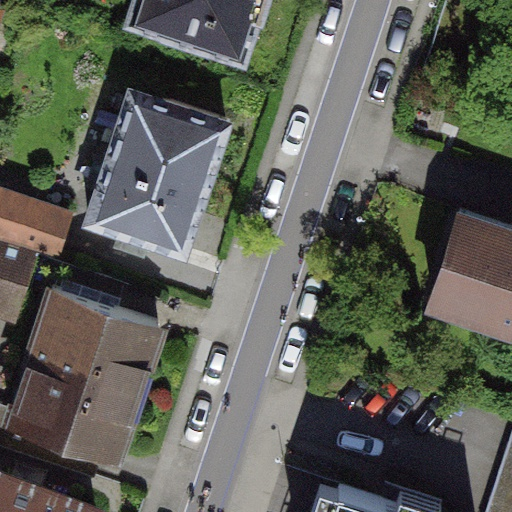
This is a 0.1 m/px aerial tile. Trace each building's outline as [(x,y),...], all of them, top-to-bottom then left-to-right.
[(137,0),(131,20),(244,58),(259,15),(261,16),(265,0),(137,0)] [(184,249),(227,122),(133,90),(90,217),(184,249)] [(72,215),(0,188),(0,235),(40,249),(58,256),(72,215)] [(511,225),(464,209),(434,297),(511,323),(511,225)] [(40,249),(0,235),(0,296),(23,303),(40,249)] [(116,451),(160,322),(56,287),(15,411),(13,416),(107,449),(116,451)] [(13,416),(15,411),(3,401),(0,409),(0,444),(97,478),(107,449),(13,416)] [(511,511),(511,437),(487,511),(511,511)] [(101,511),(103,508),(0,468),(0,511),(101,511)] [(431,511),(342,481),(331,511),(431,511)]
